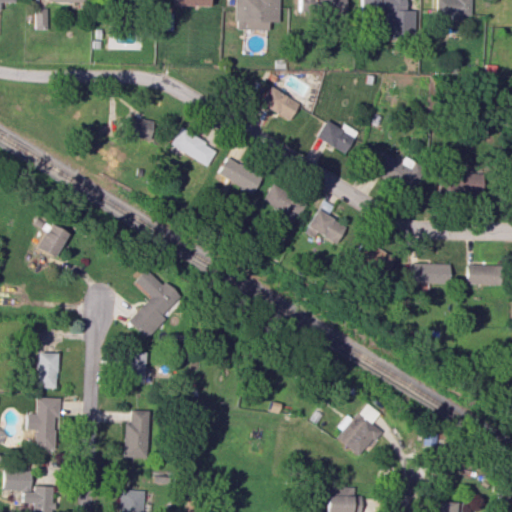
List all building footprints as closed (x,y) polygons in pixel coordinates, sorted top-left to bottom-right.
[(232,0),(231,28),(265,30),(266,21),(276,22),(276,0),(232,0)] [(343,13),(343,0),(296,0),(297,12),(343,13)] [(383,37),(412,38),(412,9),(404,9),(403,0),(358,0),(358,19),(377,19),(377,13),(383,13),(383,37)] [(468,0),(433,0),(433,14),(448,14),(448,20),(458,20),(458,15),(468,15),(468,0)] [(44,29),(45,8),(32,7),(32,29),(44,29)] [(171,13),(160,13),(160,29),(170,30),(171,13)] [(288,119),(296,101),(266,87),(257,105),(288,119)] [(121,136),(147,142),(151,121),(125,115),(121,136)] [(344,153),(355,130),(340,123),(338,127),(322,119),(313,138),(344,153)] [(213,149),(177,127),(167,143),(203,166),(213,149)] [(399,162),(378,149),(366,168),(408,194),(423,170),(402,157),(399,162)] [(248,193),(259,177),(224,156),(214,172),(248,193)] [(477,173),(439,174),(439,193),(477,193),(477,173)] [(295,218),(303,200),(267,185),(259,202),(295,218)] [(303,225),(332,243),(343,227),(314,208),(303,225)] [(34,249),(52,257),(63,231),(45,223),(34,249)] [(349,261),(382,275),(391,254),(357,240),(349,261)] [(406,282),(445,283),(446,263),(406,262),(406,282)] [(462,284),(494,284),(494,265),(462,264),(462,284)] [(148,297),(126,320),(144,338),(183,298),(163,279),(159,283),(144,268),(132,281),(148,297)] [(148,351),(125,351),(123,381),(147,382),(148,351)] [(34,387),(54,387),(55,352),(35,352),(34,387)] [(32,448),(52,449),(52,416),(56,416),(56,397),(33,397),(33,413),(24,413),(23,429),(32,429),(32,448)] [(333,437),(355,455),(361,447),(365,450),(379,432),(367,423),(375,413),(362,402),(349,419),(343,414),(334,426),(339,430),(333,437)] [(122,422),(121,456),(145,457),(147,410),(128,409),(128,422),(122,422)] [(49,511),(50,486),(29,485),(30,469),(2,469),(1,492),(20,492),(19,502),(30,503),(30,511),(49,511)] [(351,486),(325,485),(323,511),(358,511),(359,495),(351,495),(351,486)] [(141,511),(142,490),(117,489),(116,511),(141,511)] [(457,511),(458,502),(427,500),(426,511),(457,511)]
